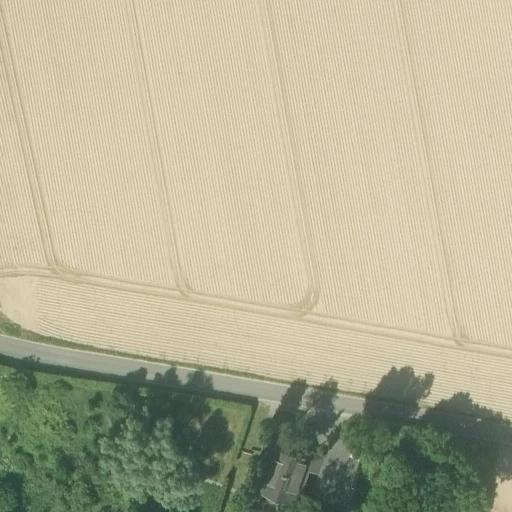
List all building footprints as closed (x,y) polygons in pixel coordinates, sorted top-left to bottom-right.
[(336,460),(344,437),(333,433),(323,464),(333,467),(336,460)] [(336,460),(361,468),(364,459),(368,460),(372,446),(344,437),(336,460)] [(259,492),(295,504),(307,470),(330,478),(324,493),(354,503),(359,489),(355,487),(361,468),(336,460),(333,467),(323,464),(317,462),(319,456),(304,451),(302,457),(275,448),(259,492)] [(372,465),(381,468),(384,459),(375,456),(372,465)] [(359,489),(368,460),(364,459),(361,468),(355,487),(359,489)]
